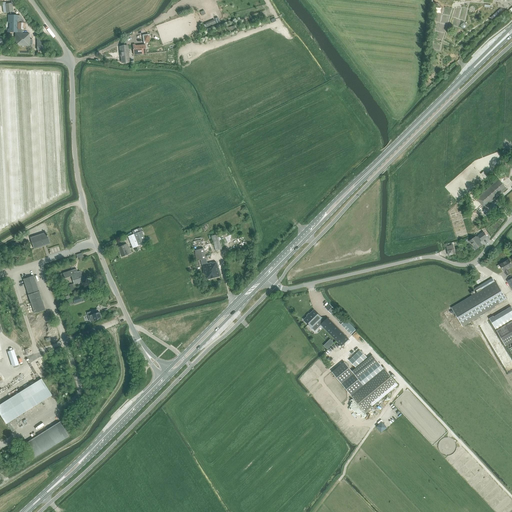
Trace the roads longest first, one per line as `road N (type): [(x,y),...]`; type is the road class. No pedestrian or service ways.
road 1 (unclassified): [(142,348),(82,203),(71,60)]
road 2 (unclassified): [(266,279),(288,288),(426,257),(468,263),(511,219)]
road 3 (secondary): [(373,167),(511,30)]
road 4 (secondary): [(40,498),(169,377)]
road 5 (secondary): [(160,376),(40,498)]
road 6 (secondary): [(266,279),(373,167)]
road 7 (secondary): [(373,167),(261,274)]
road 8 (unknown): [(0,445),(80,395),(66,341)]
road 9 (secondary): [(169,377),(266,279)]
road 10 (secondary): [(261,274),(167,370)]
